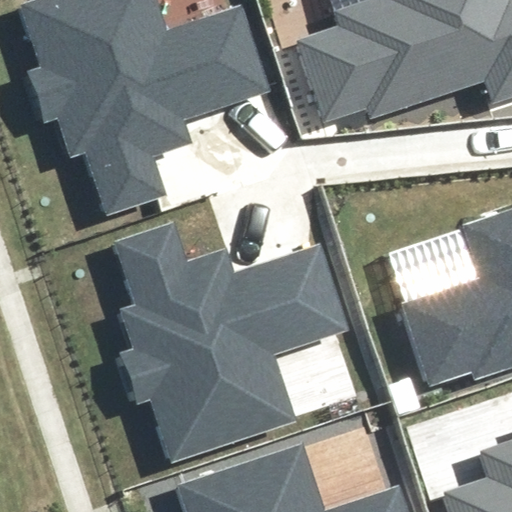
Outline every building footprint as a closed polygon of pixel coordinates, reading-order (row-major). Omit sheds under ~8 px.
[(75,139),(97,204),(163,182),(149,140),(176,131),(169,111),(265,79),(238,0),(203,0),(154,16),(148,0),(4,0),(23,55),(8,60),(25,112),(46,105),(59,144),(75,139)] [(286,43),(313,127),(477,73),(483,90),(511,79),(511,0),(324,0),(322,1),(331,28),(286,43)] [(390,301),(418,383),(511,351),(511,204),(452,225),(468,275),(390,301)] [(172,214),(106,236),(128,300),(111,306),(124,345),(104,352),(121,404),(137,399),(157,459),(286,416),(264,352),(345,325),(315,235),(219,266),(213,247),(186,256),(172,214)] [(435,488),(442,511),(511,511),(511,419),(510,420),(511,427),(511,432),(471,446),(480,473),(435,488)] [(414,511),(400,467),(319,494),(297,430),(168,473),(181,511),(414,511)]
